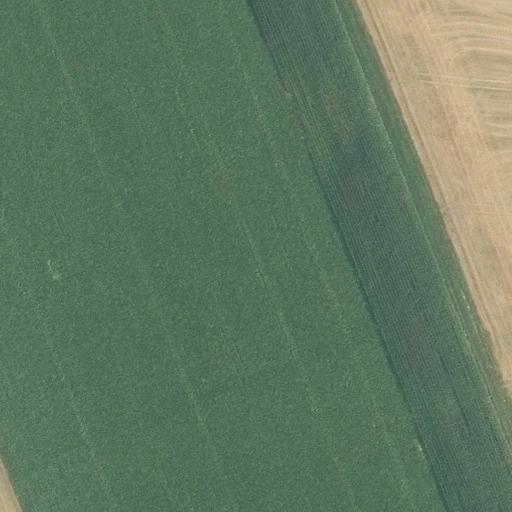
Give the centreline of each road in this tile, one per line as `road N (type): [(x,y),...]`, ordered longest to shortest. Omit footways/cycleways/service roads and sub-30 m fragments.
road 1 (track): [(0,502),(475,321)]
road 2 (track): [(348,0),(511,413)]
